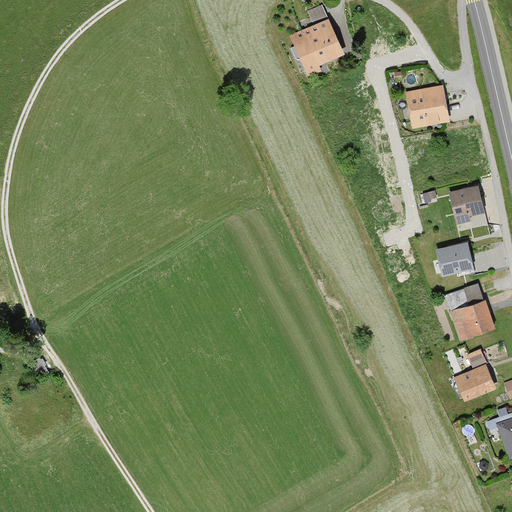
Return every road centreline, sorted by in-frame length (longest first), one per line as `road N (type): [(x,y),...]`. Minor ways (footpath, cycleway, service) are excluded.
road 1 (track): [(118,0),(76,31),(48,67),(10,163),(11,250),(43,335)]
road 2 (track): [(43,335),(152,511)]
road 3 (residential): [(511,252),(472,82)]
road 4 (secondary): [(474,0),(511,150)]
road 5 (track): [(472,82),(442,72),(403,15),(381,0)]
